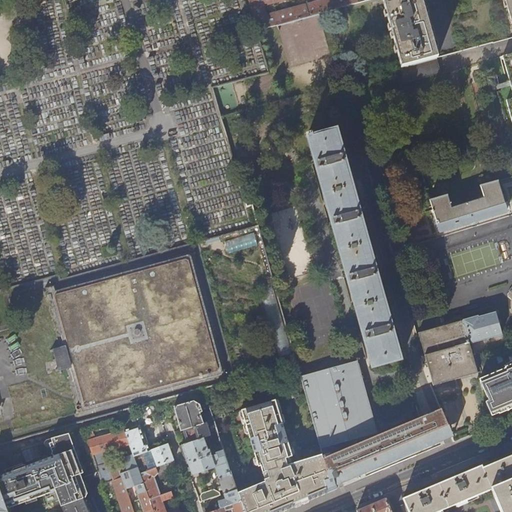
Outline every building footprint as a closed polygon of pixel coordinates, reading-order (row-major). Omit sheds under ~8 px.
[(248,0),(257,29),(365,0),(317,0),(268,13),(266,4),(279,0),(248,0)] [(421,0),(382,0),(401,68),(437,58),(421,0)] [(501,56),(511,52),(511,37),(497,42),(501,56)] [(511,52),(501,56),(511,94),(503,96),(511,127),(511,52)] [(449,55),(437,58),(401,68),(399,68),(403,82),(452,69),(449,55)] [(337,128),(307,136),(370,368),(400,360),(337,128)] [(431,200),(439,231),(473,221),(506,211),(504,206),(497,180),(481,186),(484,197),(451,207),(448,195),(431,200)] [(403,221),(407,237),(413,235),(409,219),(403,221)] [(255,232),(225,241),(229,253),(259,244),(255,232)] [(277,289),(264,292),(278,357),(291,354),(277,289)] [(463,320),(469,343),(501,335),(495,313),(477,317),(477,316),(463,320)] [(469,343),(463,320),(418,332),(431,385),(478,373),(469,343)] [(57,361),(58,365),(60,364),(59,361),(62,360),(61,358),(64,357),(62,349),(59,350),(59,348),(62,347),(60,339),(56,340),(56,338),(53,339),(52,335),(50,335),(51,339),(47,340),(48,342),(51,341),(54,349),(50,350),(51,352),(54,352),(56,359),(53,360),(53,362),(57,361)] [(322,459),(377,437),(357,363),(300,378),(321,455),(322,459)] [(511,363),(505,367),(505,368),(478,379),(485,402),(491,417),(498,414),(497,411),(511,405),(511,363)] [(174,406),(181,430),(183,429),(204,423),(197,403),(194,401),(191,392),(182,395),(183,398),(184,404),(174,406)] [(323,480),(327,479),(322,459),(321,455),(286,465),(285,459),(291,457),(275,400),(241,410),(258,467),(260,466),(264,479),(263,480),(264,481),(237,493),(240,503),(243,511),(281,511),(312,499),(328,493),(323,480)] [(377,437),(322,459),(327,479),(323,480),(328,493),(336,489),(335,486),(385,465),(435,444),(449,438),(453,436),(442,410),(437,412),(377,437)] [(141,425),(142,427),(154,425),(149,412),(138,415),(141,425)] [(209,437),(204,423),(183,429),(188,444),(203,439),(209,437)] [(142,427),(141,425),(123,430),(133,457),(150,451),(148,445),(142,427)] [(137,467),(133,457),(123,430),(95,439),(87,441),(99,476),(103,485),(98,486),(107,507),(119,502),(122,511),(133,511),(120,474),(137,467)] [(99,476),(87,441),(85,436),(84,433),(0,460),(0,489),(8,511),(60,511),(89,493),(88,492),(91,491),(90,489),(89,486),(88,484),(86,485),(85,482),(99,476)] [(208,470),(216,468),(212,458),(213,458),(210,450),(207,450),(203,439),(182,446),(186,459),(188,462),(188,464),(192,475),(200,472),(201,473),(208,471),(208,470)] [(150,451),(133,457),(137,467),(139,474),(174,461),(170,449),(169,446),(168,444),(150,451)] [(212,458),(216,468),(224,494),(237,491),(224,452),(217,454),(217,456),(213,458),(212,458)] [(511,511),(511,452),(508,454),(487,463),(414,494),(403,499),(408,511),(440,511),(491,491),(500,511),(511,511)] [(174,461),(139,474),(149,500),(160,496),(154,478),(158,474),(160,479),(178,473),(176,468),(174,461)] [(153,511),(149,500),(139,474),(137,467),(120,474),(133,511),(144,511),(145,511),(153,511)] [(0,511),(8,511),(0,489),(0,511)] [(237,493),(237,491),(224,494),(216,497),(205,501),(200,503),(200,505),(202,511),(213,511),(223,509),(240,503),(237,493)] [(203,495),(205,501),(216,497),(214,491),(203,495)] [(153,511),(180,511),(179,507),(166,511),(162,501),(165,501),(173,498),(171,492),(160,496),(149,500),(153,511)] [(95,511),(93,505),(91,506),(89,503),(90,497),(89,493),(60,511),(95,511)] [(391,511),(386,499),(370,505),(357,511),(391,511)] [(243,511),(240,503),(223,509),(224,511),(228,511),(233,510),(234,511),(243,511)]
